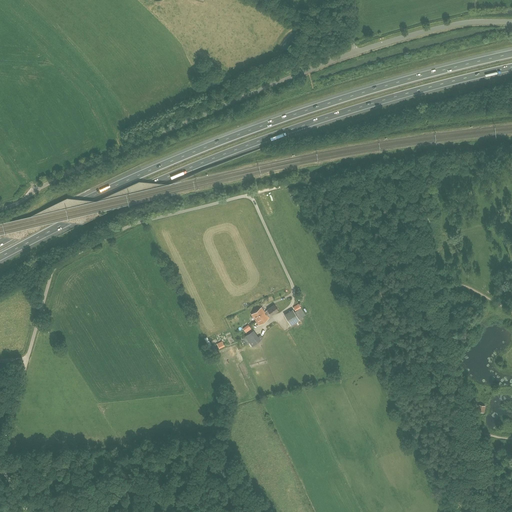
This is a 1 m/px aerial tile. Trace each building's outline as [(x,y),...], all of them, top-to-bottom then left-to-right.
[(267,310),(264,312),(266,316),(267,316),(270,314),(271,315),(278,310),(274,305),(267,310)] [(264,312),(261,308),(252,314),(259,325),(268,318),(267,316),(266,316),(264,312)] [(303,317),(298,310),(294,312),(297,317),(291,320),(288,316),(285,318),(290,326),(299,321),(299,319),(303,317)] [(244,332),(250,328),(246,322),(240,326),(244,332)] [(259,335),(249,343),(252,346),(262,339),(259,335)] [(217,343),(219,349),(225,346),(222,341),(217,343)]
